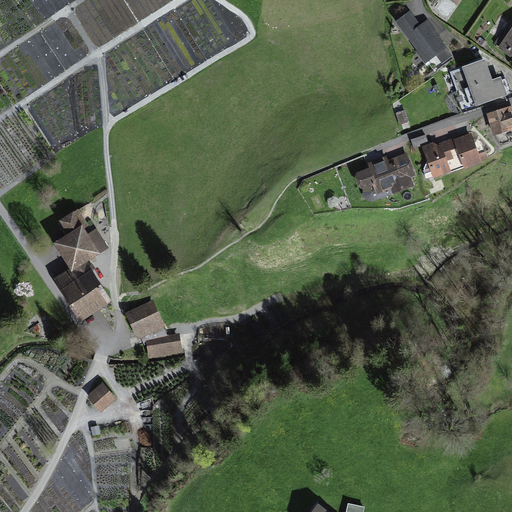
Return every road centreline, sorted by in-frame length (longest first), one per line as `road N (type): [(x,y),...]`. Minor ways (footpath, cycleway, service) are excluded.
road 1 (unclassified): [(25,511),(104,353),(0,211)]
road 2 (residential): [(511,101),(379,147)]
